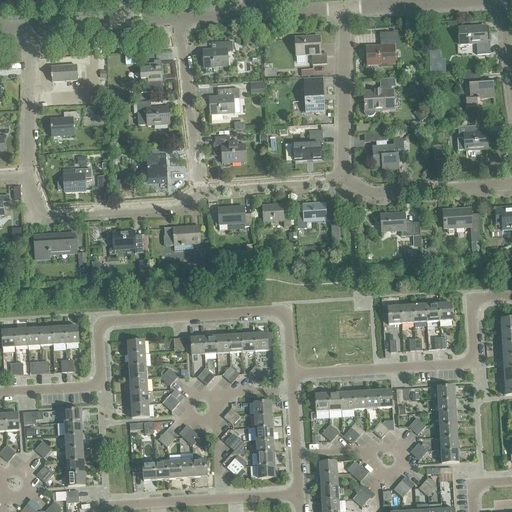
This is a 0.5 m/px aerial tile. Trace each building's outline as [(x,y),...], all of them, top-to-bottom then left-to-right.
[(489,42),(486,42),(486,27),(477,27),(477,28),(472,28),(472,27),(459,28),(460,45),(476,44),(477,56),(490,55),(489,42)] [(384,46),(366,47),(367,66),(367,65),(379,65),(379,66),(395,65),(394,51),(399,51),(398,33),(382,33),(382,34),(383,34),(384,46)] [(243,36),(243,45),(254,44),(254,35),(243,36)] [(295,39),(296,57),(311,56),(312,66),(327,65),(326,54),(320,54),(319,37),(295,39)] [(205,69),(205,74),(216,73),(215,68),(228,67),(227,53),(232,52),(233,52),(232,42),(218,43),(219,50),(203,51),(204,69),(205,69)] [(143,84),(144,84),(145,93),(158,92),(158,84),(159,84),(159,79),(162,78),(161,61),(154,61),(154,64),(149,64),(149,67),(140,68),(140,84),(143,84)] [(440,64),(429,64),(429,75),(441,75),(440,64)] [(52,78),(52,83),(77,81),(76,66),(51,68),(52,75),(51,76),(51,78),(52,78)] [(312,70),(301,71),(302,79),(313,78),(312,70)] [(487,81),(480,81),(480,74),(461,75),(462,84),(470,83),(471,99),(467,99),(467,106),(477,106),(476,100),(480,99),(493,98),(492,80),(491,81),(491,80),(487,80),(487,81)] [(304,80),(306,113),(324,112),(322,84),(311,85),(310,79),(304,80)] [(373,115),(375,113),(375,111),(393,110),(391,88),(395,87),(395,79),(380,80),(380,92),(375,92),(375,91),(365,92),(365,96),(364,96),(364,99),(365,99),(365,101),(364,101),(364,107),(364,108),(363,111),(363,113),(365,115),(367,116),(369,117),(371,117),(373,115)] [(263,83),(253,83),(253,95),(264,94),(263,83)] [(209,98),(210,116),(234,114),(233,100),(238,99),(239,99),(238,89),(225,90),(225,97),(209,98)] [(136,103),(138,126),(168,125),(167,108),(151,109),(150,102),(136,103)] [(51,128),(51,137),(73,136),(72,119),(77,119),(77,113),(63,114),(64,120),(50,120),(51,127),(50,127),(50,128),(51,128)] [(421,115),(414,121),(418,126),(425,119),(421,115)] [(458,128),(459,140),(457,140),(457,151),(486,150),(485,133),(472,134),(471,127),(458,128)] [(293,145),(294,162),(307,161),(307,160),(312,160),(312,161),(321,160),(320,145),(323,145),(322,132),(321,132),(310,132),(309,132),(309,144),(293,145)] [(397,156),(403,156),(402,137),(393,138),(394,147),(385,147),(384,134),(375,134),(376,143),(378,143),(379,148),(372,148),(373,158),(374,158),(375,167),(382,166),(383,174),(398,173),(397,156)] [(229,137),(215,138),(215,145),(213,145),(213,157),(223,156),(223,164),(244,162),(243,146),(236,146),(236,142),(229,143),(229,137)] [(148,184),(167,183),(165,156),(146,157),(148,184)] [(86,157),(77,158),(78,168),(86,167),(86,157)] [(63,177),(64,183),(57,183),(58,191),(64,191),(64,193),(85,192),(84,182),(91,181),(90,169),(75,170),(75,176),(63,177)] [(106,177),(97,178),(98,188),(106,188),(106,177)] [(0,216),(4,216),(3,204),(9,203),(9,196),(0,196),(0,216)] [(296,215),(297,228),(304,228),(304,222),(331,221),(331,212),(324,213),(323,205),(303,206),(303,214),(296,215)] [(282,206),(276,206),(276,207),(269,207),(269,206),(268,206),(268,207),(262,207),(263,223),(269,223),(270,223),(269,223),(277,222),(283,222),(283,228),(284,228),(290,227),(290,228),(291,227),(290,208),(283,209),(282,206)] [(244,228),(253,227),(252,214),(244,215),(244,208),(233,209),(229,210),(229,209),(218,210),(218,221),(219,226),(219,230),(219,232),(227,231),(227,225),(244,224),(244,228)] [(504,208),(494,209),(495,221),(495,227),(501,226),(502,232),(511,231),(511,209),(504,210),(504,208)] [(458,211),(444,212),(445,229),(446,229),(446,233),(449,236),(453,236),(455,232),(455,228),(470,227),(470,232),(471,243),(480,243),(479,232),(478,215),(478,217),(471,217),(470,210),(460,211),(460,213),(458,213),(458,211)] [(419,238),(420,237),(419,225),(405,225),(404,214),(387,216),(386,214),(383,216),(380,216),(380,217),(376,220),(381,228),(381,231),(389,231),(389,232),(400,231),(401,237),(407,237),(407,238),(413,238),(413,244),(419,244),(419,238)] [(164,229),(165,247),(174,247),(174,246),(181,246),(181,247),(183,246),(186,246),(187,246),(192,245),(192,246),(193,246),(193,245),(199,245),(200,245),(199,227),(164,229)] [(141,240),(134,241),(134,232),(113,234),(114,250),(134,249),(135,255),(142,254),(141,240)] [(75,234),(66,235),(40,236),(40,237),(34,238),(34,237),(33,237),(35,261),(49,260),(49,256),(76,254),(75,234)] [(296,234),(289,234),(289,243),(297,242),(296,234)] [(203,262),(199,270),(206,274),(211,266),(203,262)] [(99,263),(92,263),(92,278),(108,277),(108,270),(100,271),(99,263)] [(451,304),(438,305),(439,322),(452,321),(451,304)] [(426,305),(413,306),(414,324),(427,323),(426,305)] [(438,305),(426,305),(427,323),(439,322),(438,305)] [(413,306),(400,307),(401,325),(414,324),(413,306)] [(401,325),(400,307),(387,308),(388,326),(401,325)] [(511,318),(500,320),(501,333),(511,332),(511,318)] [(78,327),(64,328),(66,345),(79,344),(78,327)] [(64,328),(52,329),(53,346),(66,345),(64,328)] [(39,329),(27,330),(28,348),(40,347),(39,329)] [(52,329),(39,329),(40,347),(53,346),(52,329)] [(27,330),(14,331),(15,349),(28,348),(27,330)] [(15,349),(14,331),(1,332),(2,350),(15,349)] [(511,332),(501,333),(502,345),(511,344),(511,332)] [(267,334),(254,335),(255,353),(268,352),(267,334)] [(254,335),(241,336),(242,353),(255,353),(254,335)] [(228,336),(216,337),(217,355),(229,354),(228,336)] [(241,336),(228,336),(229,354),(242,353),(241,336)] [(216,337),(203,338),(204,355),(217,355),(216,337)] [(204,355),(203,338),(190,339),(191,356),(204,355)] [(127,343),(128,356),(145,355),(144,342),(127,343)] [(511,344),(502,345),(503,358),(511,357),(511,344)] [(128,356),(128,368),(146,367),(145,355),(128,356)] [(511,357),(503,358),(503,371),(511,370),(511,357)] [(247,375),(252,379),(260,370),(256,366),(247,375)] [(128,368),(129,381),(147,380),(146,367),(128,368)] [(222,376),(227,381),(235,371),(230,367),(222,376)] [(197,378),(202,382),(210,373),(205,369),(197,378)] [(168,370),(164,374),(173,383),(178,378),(168,370)] [(260,370),(252,379),(256,383),(264,374),(260,370)] [(511,370),(503,371),(504,383),(511,382),(511,370)] [(235,371),(227,381),(231,385),(239,375),(235,371)] [(210,373),(202,382),(206,386),(214,377),(210,373)] [(173,383),(164,374),(160,379),(169,387),(173,383)] [(129,381),(130,394),(147,392),(147,380),(129,381)] [(436,388),(437,401),(455,400),(454,387),(436,388)] [(174,391),(170,395),(179,403),(183,399),(174,391)] [(378,391),(365,392),(366,410),(379,409),(378,391)] [(391,391),(378,391),(379,409),(392,408),(391,391)] [(130,394),(131,406),(148,405),(147,392),(130,394)] [(365,392),(353,393),(354,411),(366,410),(365,392)] [(353,393),(340,394),(341,411),(354,411),(353,393)] [(328,412),(327,394),(314,395),(315,413),(328,412)] [(340,394),(327,394),(328,412),(341,411),(340,394)] [(170,395),(166,400),(175,408),(179,403),(170,395)] [(175,408),(166,400),(162,404),(171,412),(175,408)] [(437,401),(438,414),(456,412),(455,400),(437,401)] [(253,403),(254,416),(271,415),(271,402),(253,403)] [(148,405),(131,406),(131,419),(149,418),(148,405)] [(223,418),(228,422),(236,413),(231,409),(223,418)] [(63,411),(64,424),(81,423),(81,410),(63,411)] [(438,414),(439,426),(456,425),(456,412),(438,414)] [(236,413),(228,422),(232,426),(240,417),(236,413)] [(18,414),(5,415),(6,432),(19,431),(18,414)] [(254,416),(255,429),(272,428),(271,415),(254,416)] [(408,428),(413,432),(421,423),(416,419),(408,428)] [(64,424),(64,437),(82,435),(81,423),(64,424)] [(152,423),(144,424),(145,435),(153,435),(153,431),(152,424),(152,423)] [(160,423),(152,424),(153,431),(161,431),(160,423)] [(380,423),(376,427),(385,435),(389,431),(380,423)] [(421,423),(413,432),(417,436),(425,427),(421,423)] [(354,424),(350,429),(360,437),(363,432),(354,424)] [(439,426),(440,439),(457,438),(456,425),(439,426)] [(179,435),(183,439),(191,430),(187,426),(179,435)] [(329,426),(325,430),(334,438),(338,434),(329,426)] [(385,435),(376,427),(372,432),(381,440),(385,435)] [(255,429),(255,442),(273,440),(272,428),(255,429)] [(34,429),(26,429),(26,437),(34,437),(34,429)] [(360,437),(350,429),(347,433),(356,441),(360,437)] [(183,439),(187,443),(195,434),(191,430),(183,439)] [(334,438),(325,430),(321,435),(331,443),(334,438)] [(158,441),(162,445),(170,436),(166,432),(158,441)] [(195,434),(187,443),(192,447),(200,438),(195,434)] [(64,437),(65,449),(83,448),(82,435),(64,437)] [(225,444),(229,448),(237,439),(233,435),(225,444)] [(170,436),(162,445),(167,449),(175,440),(170,436)] [(440,439),(440,451),(458,450),(457,438),(440,439)] [(237,439),(229,448),(234,452),(242,443),(237,439)] [(255,442),(256,454),(274,453),(273,440),(255,442)] [(35,451),(39,455),(47,446),(43,442),(35,451)] [(423,443),(420,446),(422,448),(427,452),(430,449),(423,443)] [(410,453),(414,457),(422,448),(420,446),(418,444),(410,453)] [(7,446),(3,451),(12,458),(16,454),(7,446)] [(47,446),(39,455),(44,459),(52,450),(47,446)] [(65,449),(66,462),(84,461),(83,448),(65,449)] [(422,448),(414,457),(419,461),(427,452),(422,448)] [(458,450),(440,451),(441,464),(459,463),(458,450)] [(12,458),(3,451),(0,453),(0,456),(7,463),(12,458)] [(256,454),(257,467),(274,466),(274,453),(256,454)] [(206,460),(193,461),(194,478),(207,477),(206,460)] [(226,469),(231,473),(239,464),(234,460),(226,469)] [(66,462),(67,474),(84,473),(84,461),(66,462)] [(156,481),(155,463),(142,464),(142,461),(136,461),(137,473),(142,473),(143,482),(156,481)] [(180,461),(168,462),(169,480),(181,479),(180,461)] [(193,461),(180,461),(181,479),(194,478),(193,461)] [(168,462),(155,463),(156,481),(169,480),(168,462)] [(319,463),(319,476),(337,475),(336,462),(319,463)] [(239,464),(231,473),(235,477),(243,468),(239,464)] [(274,466),(257,467),(258,480),(275,479),(274,466)] [(359,466),(355,470),(364,478),(368,474),(359,466)] [(36,476),(40,480),(49,471),(44,467),(36,476)] [(364,478),(355,470),(351,475),(360,483),(364,478)] [(49,471),(40,480),(45,484),(53,475),(49,471)] [(84,473),(67,474),(68,487),(85,486),(84,473)] [(319,476),(320,489),(338,488),(337,475),(319,476)] [(426,480),(422,485),(431,493),(435,488),(426,480)] [(401,482),(397,486),(406,494),(410,490),(401,482)] [(431,493),(422,485),(418,489),(427,497),(431,493)] [(406,494),(397,486),(393,491),(402,499),(406,494)] [(320,489),(321,502),(339,500),(338,488),(320,489)] [(360,491),(356,495),(365,503),(369,499),(360,491)] [(79,503),(78,492),(66,493),(66,498),(65,498),(65,502),(66,504),(79,503)] [(66,493),(55,493),(56,502),(65,502),(65,498),(66,498),(66,493)] [(365,503),(356,495),(352,500),(361,508),(365,503)] [(321,502),(321,511),(339,511),(339,500),(321,502)] [(53,503),(49,508),(53,511),(61,511),(62,511),(53,503)]
